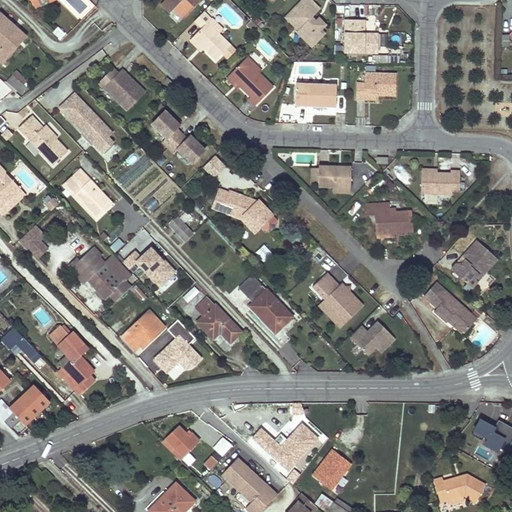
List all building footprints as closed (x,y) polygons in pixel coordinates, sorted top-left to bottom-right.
[(204,0),(169,0),(161,9),(171,18),(180,9),(190,18),(206,1),(204,0)] [(307,1),(286,22),(299,34),(301,33),(306,37),(302,41),(309,47),(315,47),(325,37),(321,33),(325,29),(318,22),(315,25),(312,21),(319,14),(307,1)] [(0,45),(2,47),(0,49),(0,59),(3,63),(26,36),(0,13),(0,45)] [(251,22),(260,27),(264,20),(255,15),(251,22)] [(222,34),(205,16),(195,26),(201,33),(192,41),(204,53),(216,65),(223,58),(231,50),(219,37),(222,34)] [(261,35),(251,25),(245,31),(256,41),(257,39),(261,35)] [(364,27),(346,26),(345,59),(378,60),(379,41),(363,41),(364,27)] [(58,29),(54,33),(61,40),(65,35),(58,29)] [(378,46),(387,46),(387,33),(379,33),(378,46)] [(261,35),(257,39),(262,44),(266,40),(261,35)] [(204,53),(192,41),(190,44),(201,56),(204,53)] [(237,56),(231,50),(223,58),(229,65),(237,56)] [(249,62),(246,65),(260,79),(263,76),(249,62)] [(246,65),(230,81),(241,91),(252,102),(249,104),(256,110),(273,93),(260,79),(246,65)] [(119,74),(113,68),(99,82),(105,88),(107,86),(118,96),(116,97),(127,108),(144,91),(133,80),(131,82),(128,78),(129,77),(122,70),(119,74)] [(17,72),(8,81),(20,91),(28,82),(17,72)] [(395,81),(365,80),(364,90),(357,89),(356,107),(364,107),(364,101),(376,102),(395,103),(395,81)] [(230,81),(228,83),(238,93),(241,91),(230,81)] [(337,114),(337,92),(296,91),(295,113),(337,114)] [(108,128),(74,92),(59,106),(84,133),(88,129),(97,138),(92,142),(102,152),(113,142),(108,136),(109,136),(109,132),(106,130),(108,128)] [(173,120),(166,113),(153,126),(167,139),(163,143),(175,155),(178,151),(192,165),(205,152),(197,144),(195,145),(190,139),(188,141),(177,130),(179,128),(178,128),(173,122),(174,121),(173,120)] [(65,150),(42,125),(40,126),(29,114),(16,127),(51,164),(65,150)] [(97,138),(88,129),(84,133),(92,142),(97,138)] [(213,178),(226,165),(214,154),(202,166),(213,178)] [(91,177),(80,166),(63,183),(73,193),(88,180),(91,177)] [(0,178),(0,210),(3,214),(26,192),(7,172),(0,178)] [(356,174),(324,173),(324,175),(317,175),(317,190),(324,191),(324,193),(338,193),(355,194),(356,174)] [(442,179),(426,178),(425,201),(458,202),(458,197),(464,197),(465,176),(454,176),(454,179),(442,179)] [(88,180),(97,190),(100,187),(91,177),(88,180)] [(88,180),(73,193),(96,217),(113,201),(100,187),(97,190),(88,180)] [(229,193),(218,189),(212,203),(222,207),(221,210),(237,216),(239,213),(241,214),(250,223),(254,221),(260,227),(272,215),(258,200),(256,201),(253,204),(246,201),(247,198),(230,190),(229,193)] [(30,197),(26,192),(3,214),(7,218),(30,197)] [(144,205),(151,211),(159,202),(151,196),(144,205)] [(52,197),(45,204),(52,211),(59,204),(52,197)] [(393,210),(372,211),(373,221),(380,221),(381,240),(417,238),(416,223),(416,218),(401,219),(393,219),(393,215),(393,210)] [(254,232),(260,227),(254,221),(250,223),(241,214),(239,213),(237,216),(240,217),(254,232)] [(169,226),(185,243),(194,234),(185,225),(191,220),(186,214),(180,220),(179,218),(169,226)] [(421,223),(416,223),(417,238),(427,229),(421,223)] [(45,237),(36,227),(22,241),(31,250),(40,242),(45,237)] [(109,246),(115,252),(123,243),(117,238),(109,246)] [(47,250),(40,242),(31,250),(39,258),(47,250)] [(498,259),(483,245),(468,261),(471,264),(467,267),(463,268),(457,274),(478,292),(484,285),(482,283),(486,277),(485,276),(489,272),(491,273),(496,266),(494,264),(498,259)] [(152,247),(151,248),(162,261),(163,260),(152,247)] [(123,262),(129,269),(137,262),(159,285),(174,271),(163,260),(162,261),(151,248),(140,258),(134,251),(123,262)] [(78,280),(82,284),(85,284),(88,281),(87,281),(104,265),(97,259),(99,256),(93,249),(74,268),(80,274),(78,276),(78,280)] [(314,255),(307,251),(303,259),(310,263),(314,255)] [(130,275),(112,257),(104,265),(87,281),(88,281),(105,299),(130,275)] [(486,277),(482,283),(484,285),(503,263),(498,259),(494,264),(496,266),(491,273),(489,272),(485,276),(486,277)] [(312,285),(324,298),(338,313),(332,319),(340,327),(364,305),(351,291),(350,291),(348,292),(346,290),(347,287),(342,282),(339,284),(327,271),(312,285)] [(167,288),(177,278),(173,274),(164,284),(167,288)] [(252,276),(239,288),(253,303),(250,305),(276,332),(292,317),(252,276)] [(141,300),(146,295),(135,284),(130,289),(141,300)] [(199,292),(193,286),(184,295),(189,301),(199,292)] [(437,306),(443,312),(441,315),(453,326),(455,325),(457,322),(463,327),(460,330),(469,338),(483,323),(450,292),(437,306)] [(318,304),(332,319),(338,313),(324,298),(318,304)] [(203,316),(197,323),(213,340),(220,333),(231,344),(242,333),(215,306),(214,307),(207,299),(196,309),(203,316)] [(130,311),(122,319),(125,323),(134,315),(130,311)] [(148,312),(122,337),(135,351),(154,333),(156,335),(164,328),(148,312)] [(167,330),(176,339),(187,329),(178,320),(167,330)] [(351,338),(367,356),(376,348),(381,353),(396,339),(379,322),(368,332),(366,334),(361,328),(351,338)] [(15,328),(1,340),(10,349),(16,344),(34,362),(41,356),(15,328)] [(58,373),(78,395),(91,384),(86,379),(90,375),(94,371),(80,356),(87,349),(73,334),(69,336),(61,328),(50,338),(67,356),(72,362),(64,370),(63,369),(58,373)] [(167,348),(154,360),(166,373),(178,361),(186,369),(191,368),(201,359),(188,345),(195,338),(187,329),(176,339),(170,345),(172,346),(169,349),(167,348)] [(64,370),(72,362),(67,356),(59,364),(63,369),(64,370)] [(0,390),(12,380),(0,366),(0,390)] [(90,375),(86,379),(91,384),(95,380),(90,375)] [(32,388),(18,401),(33,416),(39,410),(45,404),(52,398),(44,389),(46,388),(36,376),(28,383),(32,388)] [(4,389),(0,391),(0,393),(6,399),(10,395),(4,389)] [(45,404),(39,410),(43,414),(49,409),(45,404)] [(511,440),(511,426),(497,419),(495,425),(478,417),(470,433),(482,439),(476,452),(490,459),(496,448),(506,453),(511,440)] [(179,429),(163,445),(180,461),(200,442),(189,432),(186,435),(179,429)] [(222,435),(211,447),(222,457),(233,445),(222,435)] [(210,470),(218,460),(210,454),(202,464),(210,470)] [(246,510),(248,511),(262,511),(269,505),(273,500),(263,492),(267,487),(255,475),(253,477),(250,475),(252,473),(237,459),(222,476),(240,492),(252,503),(246,510)] [(445,477),(438,479),(443,496),(450,494),(452,500),(468,495),(479,501),(489,484),(470,474),(446,480),(445,477)] [(380,505),(388,490),(370,480),(362,495),(380,505)] [(175,485),(168,493),(171,495),(154,511),(186,511),(195,503),(175,485)] [(263,492),(273,500),(277,496),(267,487),(263,492)] [(315,511),(318,509),(315,506),(302,494),(296,501),(298,502),(288,511),(315,511)] [(450,494),(443,496),(444,502),(452,500),(450,494)]
